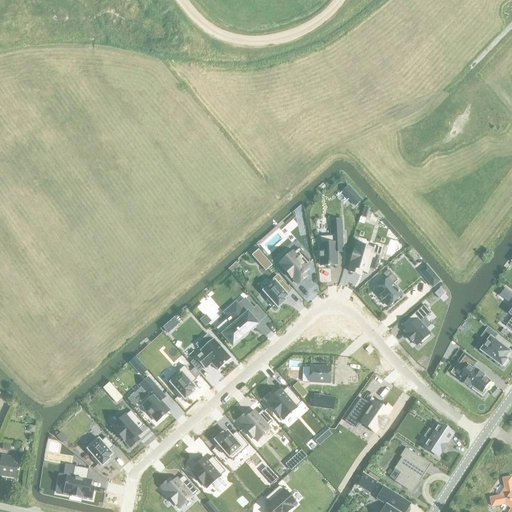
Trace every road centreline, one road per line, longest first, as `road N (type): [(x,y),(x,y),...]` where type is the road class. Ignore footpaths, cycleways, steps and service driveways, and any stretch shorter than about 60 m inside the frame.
road 1 (residential): [(481,434),(418,385),(357,316),(326,308),(135,470),(125,511)]
road 2 (unknown): [(340,0),(306,25),(256,38),(215,30),(185,0)]
